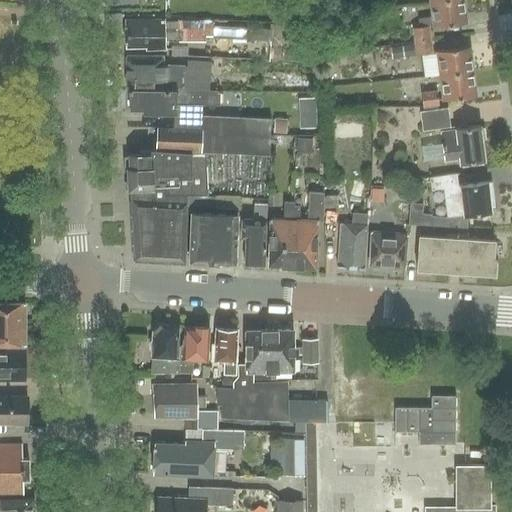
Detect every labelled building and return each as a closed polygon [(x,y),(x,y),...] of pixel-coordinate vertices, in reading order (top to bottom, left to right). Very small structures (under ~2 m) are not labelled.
[(463,0),(447,0),(431,2),(435,27),(467,22),(463,0)] [(167,19),(127,19),(127,46),(148,47),(148,50),(167,50),(167,42),(175,42),(175,43),(180,43),(181,22),(167,22),(167,19)] [(192,22),(181,22),(181,43),(192,43),(192,22)] [(413,27),(415,41),(433,39),(431,25),(413,27)] [(269,41),(270,28),(215,26),(214,38),(269,41)] [(417,55),(435,52),(433,39),(415,41),(417,55)] [(441,75),(473,71),(470,46),(438,51),(441,75)] [(168,90),(200,91),(210,91),(213,56),(188,55),(187,68),(163,67),(164,56),(127,56),(127,88),(129,88),(129,89),(168,90)] [(477,95),(473,71),(441,75),(444,99),(477,95)] [(220,91),(210,91),(200,91),(168,90),(129,89),(129,93),(130,93),(131,108),(157,109),(157,113),(177,113),(177,104),(220,104),(220,91)] [(440,105),(438,90),(422,92),(424,108),(440,105)] [(301,95),(303,124),(319,124),(318,94),(301,95)] [(451,126),(449,107),(421,111),(424,131),(451,126)] [(271,155),(272,118),(201,115),(201,128),(158,127),(157,149),(202,152),(271,155)] [(286,133),(287,120),(276,119),(275,132),(286,133)] [(483,139),(486,138),(485,128),(481,128),(481,124),(456,128),(456,129),(442,130),(446,158),(460,156),(461,163),(485,160),(483,139)] [(312,152),(313,139),(299,138),(298,151),(312,152)] [(207,196),(208,172),(207,154),(157,150),(140,150),(140,154),(130,154),(131,162),(124,162),(125,169),(128,170),(129,189),(133,189),(136,260),(185,261),(188,196),(207,196)] [(449,217),(459,216),(465,215),(492,211),(492,207),(496,206),(493,181),(488,182),(488,181),(459,185),(457,173),(429,178),(431,191),(443,189),(448,218),(449,217)] [(308,220),(300,219),(298,219),(296,266),(316,267),(317,220),(323,220),(324,192),(309,191),(308,220)] [(278,205),(278,193),(270,193),(270,205),(278,205)] [(298,219),(300,219),(300,206),(294,205),(294,201),(285,201),(284,219),(271,219),(269,266),(296,266),(298,219)] [(264,267),(267,204),(255,203),(254,220),(242,219),(241,237),(246,237),(244,266),(264,267)] [(421,226),(422,214),(423,204),(409,203),(409,213),(408,221),(408,225),(421,226)] [(353,223),(348,223),(341,222),(338,266),(364,267),(367,213),(353,212),(353,223)] [(190,261),(213,262),(215,214),(192,213),(190,261)] [(237,215),(215,214),(213,262),(235,263),(237,215)] [(422,214),(421,226),(431,226),(432,217),(432,215),(422,214)] [(449,217),(449,227),(468,229),(468,217),(459,216),(449,217)] [(431,226),(449,227),(449,217),(448,218),(432,217),(431,226)] [(408,225),(408,221),(399,221),(398,232),(372,230),(369,265),(405,267),(408,225)] [(437,270),(439,236),(419,235),(417,268),(437,270)] [(437,270),(457,271),(459,238),(439,236),(437,270)] [(477,273),(479,239),(459,238),(457,271),(477,273)] [(496,240),(479,239),(477,273),(496,274),(498,259),(498,257),(495,257),(496,240)] [(0,344),(25,345),(25,324),(25,303),(0,303),(0,344)] [(167,372),(180,372),(181,345),(178,345),(179,325),(160,324),(153,331),(153,340),(151,341),(151,348),(153,349),(152,372),(167,372)] [(181,345),(180,372),(193,372),(194,360),(207,360),(209,327),(185,325),(184,343),(181,345)] [(236,374),(237,345),(236,345),(237,329),(216,327),(215,344),(212,344),(212,361),(224,361),(223,374),(236,374)] [(233,380),(233,387),(254,387),(254,379),(263,379),(263,370),(267,370),(266,328),(246,329),(246,363),(238,363),(238,374),(233,380)] [(263,379),(278,379),(277,370),(294,370),(293,328),(266,328),(267,370),(263,370),(263,379)] [(303,363),(319,363),(319,338),(302,339),(303,363)] [(27,348),(0,348),(0,381),(27,382),(27,348)] [(211,367),(203,367),(203,378),(211,378),(211,367)] [(278,379),(263,379),(254,379),(254,387),(233,387),(218,387),(218,404),(222,404),(222,416),(328,421),(328,399),(288,398),(288,379),(278,379)] [(197,395),(197,382),(153,384),(156,417),(197,415),(197,407),(206,407),(206,395),(197,395)] [(456,395),(432,395),(432,407),(396,407),(395,421),(395,432),(419,432),(419,444),(456,444),(456,395)] [(0,423),(28,424),(28,396),(0,396),(0,423)] [(203,429),(203,441),(191,441),(191,445),(156,444),(154,472),(222,475),(223,460),(226,461),(227,452),(239,452),(239,448),(244,448),(245,431),(203,429)] [(305,474),(304,438),(283,438),(283,475),(305,474)] [(23,479),(30,479),(29,458),(23,459),(23,444),(0,443),(0,494),(23,494),(23,479)] [(496,511),(497,504),(492,505),(491,465),(466,465),(456,465),(456,506),(425,506),(424,511),(496,511)] [(232,505),(233,489),(189,487),(189,498),(159,497),(157,511),(206,511),(206,504),(232,505)] [(1,500),(1,511),(35,511),(35,499),(1,500)] [(303,511),(303,501),(277,501),(277,511),(303,511)]
